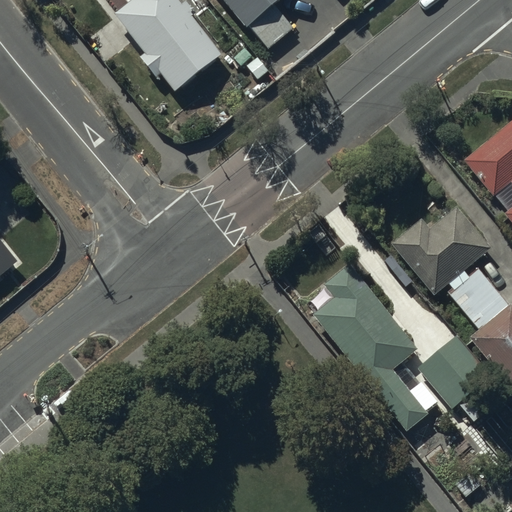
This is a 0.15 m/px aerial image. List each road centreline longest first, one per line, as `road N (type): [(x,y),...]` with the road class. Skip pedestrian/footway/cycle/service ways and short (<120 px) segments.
road 1 (tertiary): [(168,251),(484,0)]
road 2 (residential): [(0,42),(168,251)]
road 3 (tertiary): [(0,385),(168,251)]
